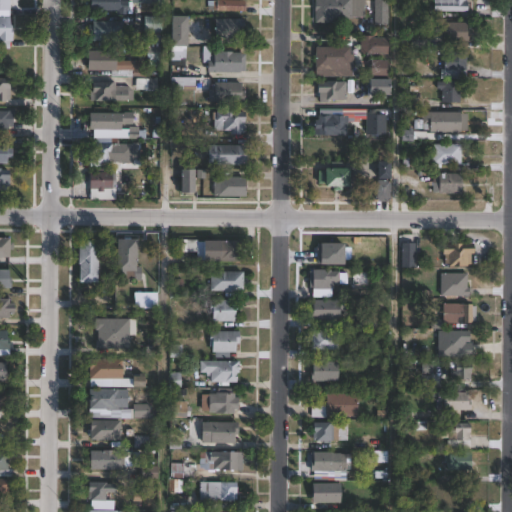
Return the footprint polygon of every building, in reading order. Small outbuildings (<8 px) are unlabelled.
[(0,0),(9,0),(10,11),(0,11),(0,0)] [(119,0),(119,1),(127,2),(127,14),(117,14),(117,12),(88,11),(88,0),(119,0)] [(216,0),(245,1),(244,12),(215,11),(215,10),(207,9),(207,1),(216,2),(216,0)] [(363,0),(363,17),(351,17),(351,19),(332,19),(331,23),(314,23),(314,0),(363,0)] [(388,0),(388,25),(374,25),(374,0),(388,0)] [(466,0),(466,12),(434,11),(434,0),(466,0)] [(186,47),(170,47),(170,16),(186,17),(186,47)] [(0,17),(11,17),(11,49),(0,49),(0,17)] [(159,42),(143,42),(143,17),(160,17),(160,30),(159,30),(159,42)] [(246,40),(214,40),(214,19),(246,19),(246,40)] [(122,22),(122,28),(124,28),(124,42),(87,41),(87,26),(91,26),(91,22),(122,22)] [(467,23),(467,31),(468,31),(468,42),(441,42),(441,22),(467,23)] [(374,36),(374,38),(387,39),(387,54),(360,54),(360,36),(374,36)] [(427,48),(410,48),(410,36),(427,36),(427,48)] [(160,47),(160,65),(147,65),(147,59),(140,59),(140,47),(160,47)] [(350,48),(350,55),(353,55),(353,77),(314,77),(315,48),(350,48)] [(114,51),(114,61),(140,61),(140,69),(145,69),(145,77),(111,76),(111,73),(86,72),(87,51),(114,51)] [(240,52),(240,55),(244,55),(243,71),(239,71),(239,73),(207,73),(207,61),(208,61),(209,54),(213,54),(213,53),(220,53),(220,52),(240,52)] [(465,70),(443,70),(444,52),(465,52),(465,70)] [(386,75),(370,75),(370,61),(386,61),(386,75)] [(0,78),(9,79),(8,101),(4,101),(4,103),(0,103),(0,78)] [(182,91),(170,91),(170,78),(195,78),(195,86),(182,86),(182,91)] [(156,91),(135,90),(136,79),(157,79),(156,91)] [(345,79),(345,101),(328,101),(328,104),(318,104),(318,93),(317,93),(317,79),(345,79)] [(390,96),(368,96),(368,80),(390,80),(390,96)] [(464,81),(463,93),(460,93),(460,103),(442,103),(442,90),(439,90),(439,89),(437,89),(437,82),(442,82),(442,81),(464,81)] [(115,83),(115,86),(128,86),(132,91),(132,101),(127,101),(89,102),(90,82),(115,83)] [(240,83),(240,92),(244,92),(244,103),(207,103),(207,92),(210,92),(210,84),(213,84),(213,83),(240,83)] [(0,111),(12,111),(12,127),(7,127),(7,135),(0,134),(0,111)] [(234,111),(234,113),(244,113),(243,133),(240,133),(240,135),(229,135),(229,131),(213,131),(213,112),(222,112),(222,111),(234,111)] [(133,112),(133,124),(123,124),(123,126),(120,126),(120,128),(117,128),(117,131),(88,130),(89,113),(122,114),(122,112),(133,112)] [(458,113),(458,133),(428,133),(428,123),(423,123),(423,112),(458,113)] [(346,127),(346,136),(317,136),(317,129),(314,129),(314,121),(318,121),(318,115),(347,115),(347,127),(346,127)] [(116,139),(116,168),(109,168),(109,164),(99,164),(99,168),(89,168),(89,155),(92,155),(92,139),(116,139)] [(0,142),(6,143),(6,147),(11,147),(11,157),(6,157),(6,164),(0,163),(0,142)] [(460,144),(460,165),(432,164),(432,144),(460,144)] [(244,166),(207,165),(207,145),(245,146),(244,166)] [(389,162),(389,180),(376,180),(376,161),(389,162)] [(355,171),(355,185),(348,185),(348,188),(323,188),(323,184),(317,184),(317,171),(324,171),(324,169),(348,170),(348,171),(355,171)] [(0,171),(8,171),(8,192),(0,192),(0,171)] [(193,194),(179,194),(180,171),(193,171),(193,194)] [(114,200),(89,200),(89,178),(93,178),(93,173),(114,173),(114,200)] [(460,194),(432,194),(432,176),(438,176),(438,174),(460,174),(460,194)] [(245,178),(245,198),(217,198),(217,196),(212,196),(213,177),(245,178)] [(389,181),(389,184),(390,184),(390,200),(387,200),(387,203),(376,203),(376,200),(373,200),(373,183),(377,183),(377,181),(389,181)] [(0,236),(8,236),(8,242),(12,242),(12,249),(8,249),(8,256),(0,256),(0,236)] [(135,280),(117,280),(116,241),(135,240),(136,265),(134,265),(135,280)] [(97,241),(97,283),(78,283),(78,265),(77,265),(76,241),(97,241)] [(238,242),(238,243),(242,243),(241,260),(238,260),(238,262),(219,262),(219,263),(201,263),(201,261),(195,261),(195,243),(202,243),(202,242),(218,242),(218,241),(238,242)] [(415,242),(414,267),(401,267),(401,242),(415,242)] [(470,252),(470,263),(466,263),(466,266),(447,266),(447,262),(443,262),(443,253),(441,253),(441,242),(472,242),(472,252),(470,252)] [(330,268),(330,270),(338,270),(338,272),(342,272),(342,278),(338,278),(338,284),(333,284),(333,288),(312,288),(312,286),(308,286),(308,270),(311,270),(311,268),(330,268)] [(0,269),(8,269),(8,276),(10,276),(10,287),(0,287),(0,269)] [(242,272),(242,292),(233,292),(233,293),(222,293),(222,292),(209,292),(209,272),(242,272)] [(467,272),(467,287),(468,287),(468,295),(440,295),(440,273),(467,272)] [(114,312),(96,312),(96,292),(114,292),(114,312)] [(0,298),(8,298),(8,302),(12,302),(12,313),(9,313),(9,317),(0,317),(0,298)] [(338,318),(309,319),(309,308),(312,308),(312,299),(346,299),(346,310),(338,310),(338,318)] [(234,320),(212,321),(211,301),(238,301),(238,313),(234,313),(234,320)] [(476,305),(475,321),(471,320),(471,322),(446,321),(446,329),(430,328),(430,326),(425,326),(426,319),(430,320),(431,314),(442,314),(442,302),(471,303),(471,305),(476,305)] [(128,319),(129,347),(97,348),(97,329),(93,329),(93,319),(128,319)] [(337,349),(310,349),(310,338),(311,338),(311,329),(337,329),(337,349)] [(0,330),(6,330),(6,337),(9,338),(9,349),(6,349),(6,355),(0,355),(0,330)] [(234,343),(234,352),(225,352),(225,357),(214,357),(214,352),(211,352),(211,346),(209,346),(209,331),(238,330),(238,343),(234,343)] [(470,331),(470,342),(465,342),(465,344),(472,344),(472,358),(438,357),(438,331),(470,331)] [(121,358),(121,378),(131,378),(131,375),(138,375),(138,372),(142,372),(142,386),(89,386),(89,378),(87,378),(88,358),(121,358)] [(236,372),(236,382),(208,382),(208,375),(205,375),(205,372),(199,372),(199,360),(238,360),(238,372),(236,372)] [(0,361),(6,361),(6,369),(8,369),(8,381),(0,381),(0,361)] [(337,361),(337,364),(340,364),(340,372),(337,372),(337,380),(310,380),(310,370),(312,370),(312,361),(337,361)] [(470,379),(450,379),(450,367),(455,367),(455,366),(470,366),(470,379)] [(125,389),(125,408),(87,407),(87,388),(125,389)] [(0,389),(11,389),(11,409),(6,409),(6,418),(0,417),(0,389)] [(467,391),(467,399),(470,399),(470,411),(443,411),(443,397),(437,398),(437,392),(467,391)] [(233,392),(233,397),(238,397),(238,410),(233,410),(233,413),(215,413),(215,411),(200,411),(200,393),(215,394),(215,392),(233,392)] [(352,393),(352,394),(357,394),(357,416),(326,416),(326,417),(310,417),(311,405),(322,405),(322,400),(326,400),(326,393),(332,393),(352,393)] [(186,401),(186,406),(189,406),(190,415),(186,415),(186,418),(170,418),(170,401),(186,401)] [(149,417),(132,418),(132,404),(148,403),(149,417)] [(119,439),(88,439),(89,419),(119,419),(119,439)] [(234,442),(201,442),(201,421),(237,422),(237,434),(234,434),(234,442)] [(330,422),(330,423),(334,423),(334,428),(337,428),(337,440),(330,440),(330,443),(323,443),(323,441),(315,441),(315,439),(312,439),(312,424),(313,424),(313,421),(330,422)] [(428,431),(407,430),(407,421),(428,421),(428,431)] [(454,423),(454,427),(469,427),(470,448),(447,448),(447,440),(449,440),(449,438),(440,438),(440,423),(454,423)] [(113,449),(113,450),(118,450),(118,451),(123,451),(123,469),(88,469),(88,450),(101,450),(101,449),(113,449)] [(0,450),(6,451),(6,469),(11,469),(11,476),(0,476),(0,450)] [(241,452),(241,469),(219,469),(219,468),(198,468),(198,451),(241,452)] [(330,452),(330,453),(340,453),(340,454),(349,454),(349,470),(337,470),(337,478),(315,478),(315,471),(310,471),(310,460),(312,460),(312,452),(330,452)] [(470,452),(470,470),(447,470),(446,465),(448,465),(448,463),(444,463),(444,452),(470,452)] [(157,479),(139,479),(140,465),(157,466),(157,479)] [(8,478),(0,477),(0,499),(8,499),(8,478)] [(235,482),(235,500),(199,500),(199,481),(235,482)] [(113,482),(112,509),(90,508),(90,499),(87,499),(87,482),(113,482)] [(339,502),(311,502),(311,483),(339,482),(339,502)]
